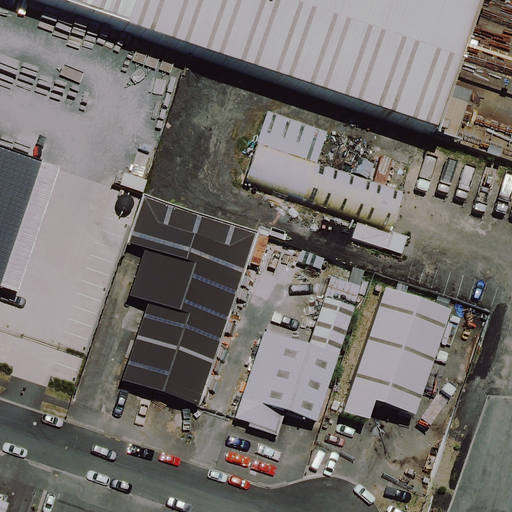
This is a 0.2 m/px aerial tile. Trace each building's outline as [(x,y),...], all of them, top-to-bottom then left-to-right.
[(0,0),(0,8),(424,148),(427,138),(470,9),(443,0),(0,0)] [(325,135),(264,115),(241,183),(387,232),(400,193),(315,164),(325,135)] [(50,179),(0,162),(0,298),(9,301),(50,179)] [(191,410),(250,239),(136,199),(131,213),(119,248),(138,255),(122,301),(144,308),(118,384),(191,410)] [(441,318),(375,296),(333,420),(357,428),(363,410),(405,424),(441,318)] [(59,315),(14,300),(7,321),(0,318),(0,368),(38,380),(59,315)] [(301,351),(258,337),(230,422),(271,436),(277,418),(310,428),(348,312),(317,302),(301,351)]
